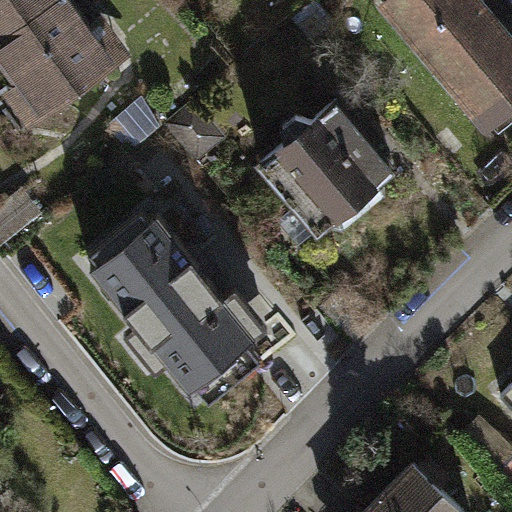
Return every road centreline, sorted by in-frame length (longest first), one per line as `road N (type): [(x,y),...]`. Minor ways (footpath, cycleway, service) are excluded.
road 1 (residential): [(243,511),(511,247)]
road 2 (residential): [(0,298),(177,511)]
